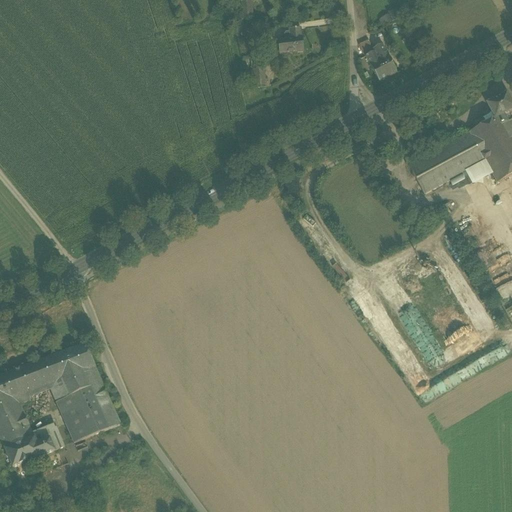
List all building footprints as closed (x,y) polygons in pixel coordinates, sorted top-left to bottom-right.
[(379,18),(382,25),(402,17),(399,10),(379,18)] [(292,40),(279,42),(281,56),(303,53),(300,31),(296,31),(296,30),(295,31),(291,32),(292,40)] [(397,74),(382,46),(373,50),(374,53),(380,63),(381,62),(386,70),(385,70),(389,78),(397,74)] [(380,63),(374,53),(366,58),(379,83),(389,78),(385,70),(386,70),(381,62),(380,63)] [(511,104),(507,95),(487,106),(495,121),(486,126),(491,134),(500,129),(503,135),(511,130),(510,128),(511,126),(511,120),(508,113),(511,111),(511,104)] [(441,111),(435,115),(440,123),(446,120),(441,111)] [(486,126),(483,120),(475,124),(478,130),(486,126)] [(511,132),(511,130),(503,135),(500,129),(491,134),(486,126),(478,130),(470,135),(486,163),(498,185),(511,177),(511,132)] [(486,163),(470,135),(409,169),(425,197),(486,163)] [(306,231),(311,228),(304,218),(300,221),(306,231)] [(318,242),(321,238),(312,230),(309,234),(318,242)] [(331,251),(326,253),(334,271),(339,269),(331,251)] [(87,343),(32,365),(42,388),(48,386),(62,380),(69,398),(91,389),(103,384),(87,343)] [(454,384),(489,365),(487,361),(484,363),(482,360),(450,377),(454,384)] [(0,405),(29,394),(42,388),(32,365),(0,377),(0,405)] [(48,386),(56,403),(69,398),(62,380),(48,386)] [(103,384),(91,389),(108,431),(120,426),(103,384)] [(91,389),(69,398),(86,440),(108,431),(91,389)] [(0,438),(5,450),(31,440),(26,428),(30,426),(22,407),(32,403),(29,394),(0,405),(0,438)] [(86,440),(69,398),(56,403),(73,445),(86,440)] [(60,437),(50,441),(54,453),(65,449),(60,437)] [(31,440),(5,450),(13,469),(54,453),(50,441),(36,446),(34,440),(31,440)] [(15,492),(20,490),(18,486),(0,494),(0,504),(17,496),(15,492)]
